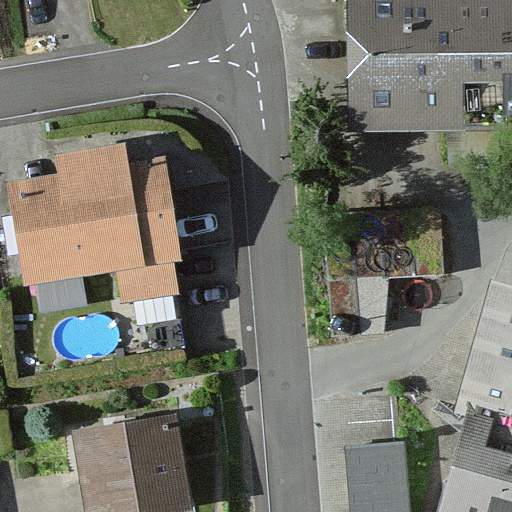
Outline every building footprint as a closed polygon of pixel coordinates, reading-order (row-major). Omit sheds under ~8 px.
[(511,0),(345,0),(349,139),(511,135),(511,0)] [(60,177),(18,183),(31,282),(119,270),(122,292),(184,284),(170,178),(124,184),(119,153),(62,161),(60,177)] [(511,511),(511,294),(501,291),(441,511),(511,511)] [(196,511),(182,420),(78,435),(89,511),(196,511)] [(351,511),(409,511),(404,447),(346,452),(351,511)]
